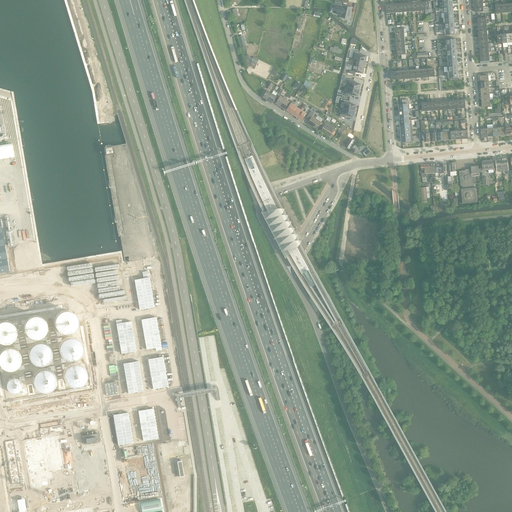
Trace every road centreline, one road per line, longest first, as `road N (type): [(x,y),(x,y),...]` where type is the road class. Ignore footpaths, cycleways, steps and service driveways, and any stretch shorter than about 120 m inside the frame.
road 1 (motorway): [(332,511),(163,0)]
road 2 (unclassified): [(220,511),(176,247),(102,0)]
road 3 (motorway): [(133,16),(300,511)]
road 4 (unclassified): [(388,511),(287,267)]
road 5 (residential): [(356,164),(252,94),(218,0)]
road 6 (residential): [(476,151),(464,0)]
road 7 (unclassified): [(287,267),(259,213),(270,194),(329,173)]
